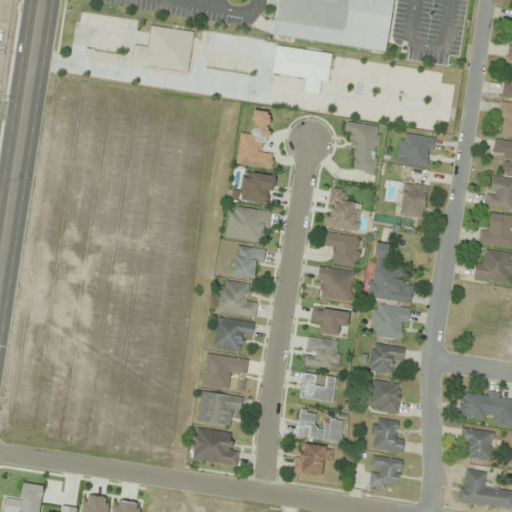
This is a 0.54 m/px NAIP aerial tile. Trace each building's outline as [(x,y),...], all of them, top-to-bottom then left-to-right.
[(273,7),(265,6),(265,0),(390,0),(382,53),(269,35),(273,7)] [(187,72),(193,31),(150,25),(147,46),(134,44),(131,65),(187,72)] [(272,76),(305,80),(304,92),(318,94),(319,83),(327,84),(331,53),(275,46),(272,76)] [(501,96),(511,98),(511,79),(504,78),(501,96)] [(239,133),(237,165),(271,168),(272,153),(266,153),(269,112),(252,110),(250,134),(239,133)] [(380,127),(345,123),(344,133),(354,134),(350,171),(375,174),(380,127)] [(431,167),(434,138),(400,133),(396,163),(431,167)] [(500,172),(511,173),(511,142),(494,140),(492,151),(502,152),(500,172)] [(269,205),(273,176),(241,172),(239,191),(230,190),(229,199),(269,205)] [(511,178),(487,178),(486,209),(511,209),(511,178)] [(421,219),(426,186),(402,182),(397,215),(421,219)] [(343,190),(331,188),(324,227),(356,233),(361,204),(341,200),(343,190)] [(265,243),(269,212),(228,207),(224,238),(265,243)] [(477,243),(511,249),(511,243),(511,233),(508,233),(510,217),(488,214),(486,231),(479,230),(477,243)] [(360,238),(324,232),(321,250),(331,252),(330,263),(356,267),(360,238)] [(374,257),(387,257),(387,243),(374,243),(374,257)] [(263,250),(234,245),(232,263),(230,263),(229,274),(230,276),(251,280),(253,262),(261,263),(263,250)] [(511,252),(486,252),(485,260),(474,260),(474,280),(511,281),(511,252)] [(411,304),(413,284),(399,282),(401,270),(372,266),(368,298),(411,304)] [(320,281),(317,298),(349,303),(350,294),(347,293),(349,282),(350,282),(351,273),(317,267),(315,280),(320,281)] [(247,303),(250,283),(218,280),(214,313),(254,317),(256,304),(247,303)] [(408,308),(372,304),(369,337),(405,340),(408,308)] [(311,323),(319,323),(318,334),(344,336),(345,310),(312,308),(311,323)] [(251,341),(253,322),(216,318),(212,349),(239,352),(240,340),(251,341)] [(335,368),(338,341),(307,338),(304,365),(335,368)] [(369,372),(390,374),(391,365),(401,366),(403,348),(371,345),(369,372)] [(202,386),(231,389),(234,369),(246,371),(247,359),(206,354),(202,386)] [(332,403),(335,378),(326,377),(325,386),(313,385),(314,375),(302,374),(300,399),(332,403)] [(396,414),(399,384),(372,381),(369,411),(396,414)] [(229,426),(230,415),(239,416),(241,397),(201,392),(197,422),(229,426)] [(491,426),(511,428),(511,400),(461,393),(458,415),(492,420),(491,426)] [(324,419),(323,428),(315,427),(316,414),(299,412),(296,438),(340,443),(343,421),(324,419)] [(372,436),(370,449),(399,453),(401,441),(392,439),(393,430),(394,430),(396,422),(376,419),(375,425),(369,424),(368,435),(372,436)] [(231,432),(192,428),(188,461),(237,467),(239,452),(229,451),(231,432)] [(461,448),(467,448),(467,459),(491,459),(491,431),(461,431),(461,448)] [(319,476),(320,467),(329,468),(331,448),(297,444),(294,473),(319,476)] [(399,487),(399,458),(369,458),(369,487),(399,487)] [(455,502),(511,510),(511,501),(511,492),(482,488),(484,474),(464,471),(462,490),(457,489),(455,502)] [(39,511),(43,486),(22,483),(20,498),(6,496),(3,511),(39,511)] [(107,511),(109,498),(83,494),(80,511),(107,511)] [(111,511),(137,511),(139,503),(113,500),(111,511)]
